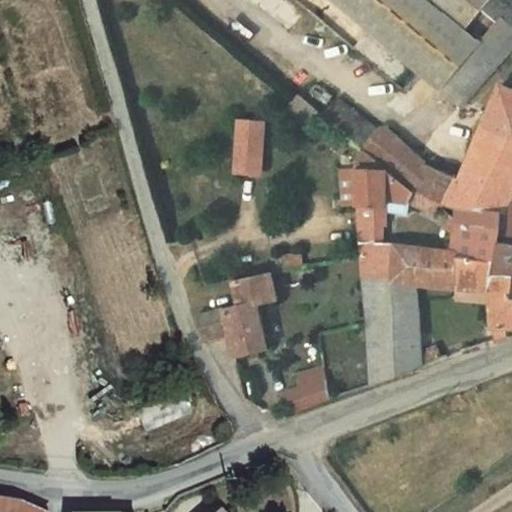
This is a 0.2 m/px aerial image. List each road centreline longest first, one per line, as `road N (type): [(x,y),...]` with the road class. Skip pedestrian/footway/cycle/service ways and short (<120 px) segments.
road 1 (residential): [(257,449),(190,348),(148,241),(85,0)]
road 2 (unclassified): [(0,481),(58,492),(148,491),(257,449)]
road 3 (unclassified): [(289,436),(511,357)]
